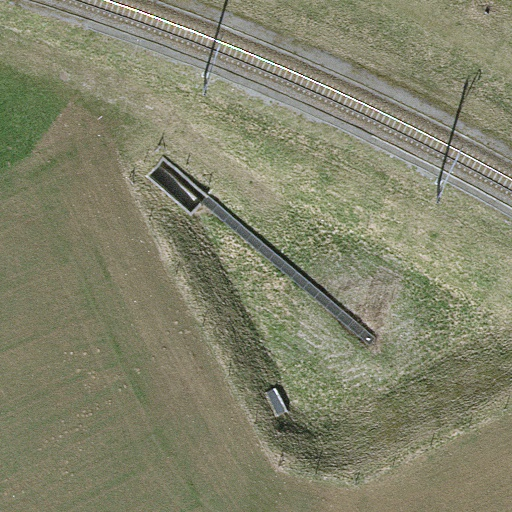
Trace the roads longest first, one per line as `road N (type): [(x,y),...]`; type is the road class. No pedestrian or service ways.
road 1 (track): [(166,121),(113,90),(0,45)]
road 2 (track): [(511,67),(394,0)]
